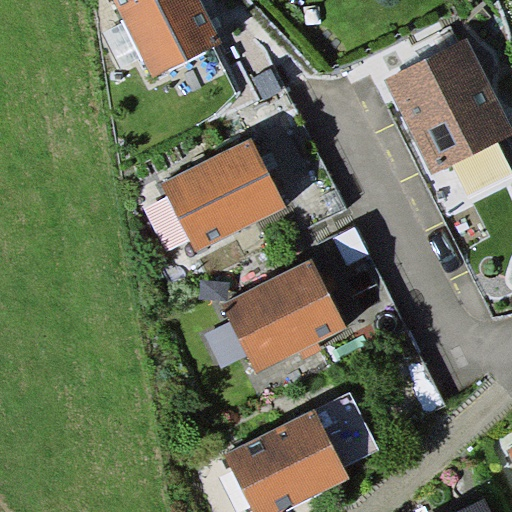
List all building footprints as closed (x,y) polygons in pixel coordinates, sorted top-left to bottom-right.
[(200,0),(114,0),(126,22),(143,56),(153,77),(221,43),(200,0)] [(143,56),(126,22),(103,33),(120,67),(143,56)] [(511,131),(467,39),(385,79),(431,174),(453,164),(498,142),(511,135),(511,131)] [(272,69),(251,79),(261,99),(282,89),(272,69)] [(252,138),(162,182),(169,197),(190,239),(196,252),(287,208),(252,138)] [(511,176),(511,169),(498,142),(453,164),(470,198),(511,176)] [(166,251),(190,239),(169,197),(145,208),(166,251)] [(313,259),(222,304),(232,321),(247,354),(257,373),(303,351),(319,342),(347,328),(313,259)] [(221,367),(247,354),(232,321),(205,334),(221,367)] [(322,349),(319,342),(303,351),(306,358),(322,349)] [(350,392),(316,409),(345,466),(379,449),(350,392)] [(315,408),(224,453),(253,511),(282,511),(351,478),(345,466),(316,409),(315,408)] [(492,511),(485,498),(455,511),(492,511)]
